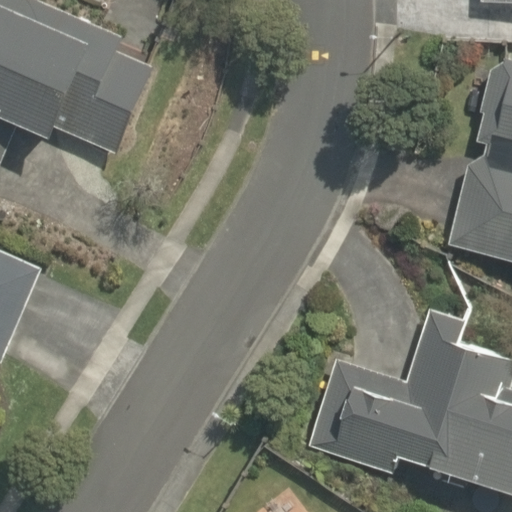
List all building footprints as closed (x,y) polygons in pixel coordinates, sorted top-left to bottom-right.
[(34,0),(0,0),(0,180),(23,128),(130,175),(180,63),(34,0)] [(511,0),(473,0),(473,15),(511,17),(511,0)] [(511,272),(511,60),(497,57),(452,259),(511,272)] [(0,409),(57,272),(0,247),(0,409)] [(330,356),(307,437),(511,495),(511,342),(438,321),(420,382),(330,356)]
